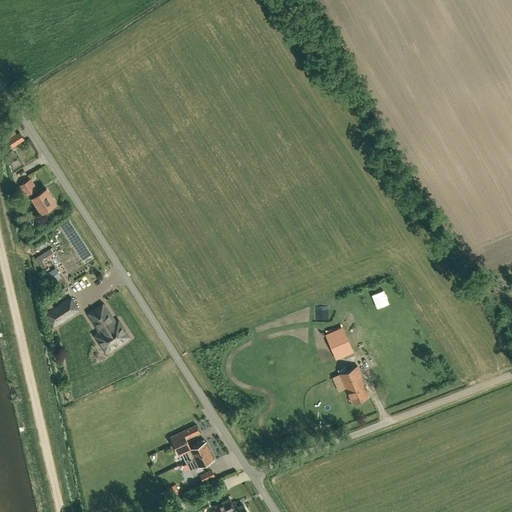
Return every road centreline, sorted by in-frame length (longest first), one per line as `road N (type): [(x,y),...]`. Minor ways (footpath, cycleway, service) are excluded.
road 1 (unclassified): [(275,511),(0,83)]
road 2 (track): [(251,475),(511,374)]
road 3 (track): [(0,246),(60,511)]
